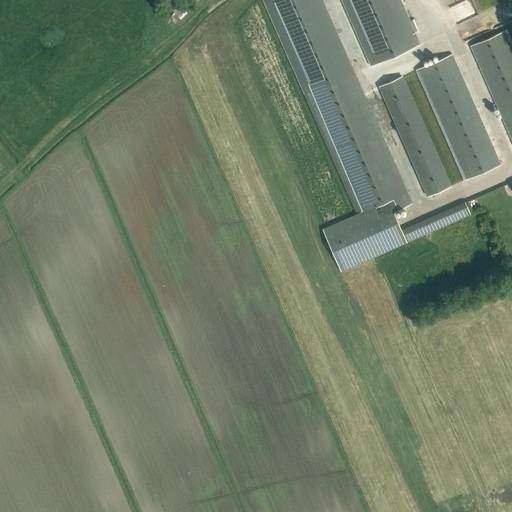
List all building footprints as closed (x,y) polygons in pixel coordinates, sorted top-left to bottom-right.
[(394,211),(412,203),(322,0),(265,0),(359,213),(323,229),(341,271),(407,242),(394,211)] [(401,0),(342,0),(371,66),(421,44),(401,0)] [(472,10),(474,14),(508,0),(465,0),(461,2),(466,12),(472,10)] [(173,12),(169,17),(174,23),(186,12),(179,4),(172,11),(173,12)] [(470,46),(511,140),(511,47),(505,30),(470,46)] [(418,69),(466,179),(501,164),(452,54),(418,69)] [(381,86),(429,195),(449,186),(400,77),(381,86)]
